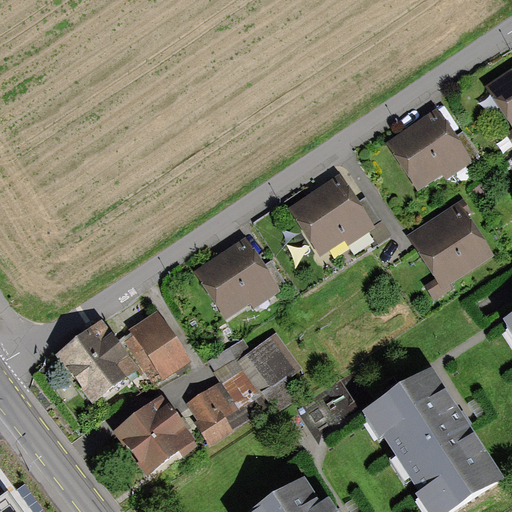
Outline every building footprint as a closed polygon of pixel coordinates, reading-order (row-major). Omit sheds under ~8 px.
[(511,79),(485,99),(511,136),(511,79)] [(436,121),(385,156),(416,199),(466,165),(436,121)] [(336,187),(285,222),(316,265),(366,232),(336,187)] [(460,213),(410,245),(438,289),(488,257),(460,213)] [(246,241),(195,276),(226,319),(276,286),(246,241)] [(154,311),(126,329),(156,375),(185,357),(154,311)] [(104,326),(53,362),(88,410),(139,373),(104,326)] [(178,403),(206,446),(229,431),(221,420),(261,395),(269,407),(290,394),(279,378),(290,371),(269,337),(246,352),(238,339),(199,363),(211,382),(178,403)] [(434,369),(364,414),(384,445),(388,442),(421,494),(417,496),(427,511),(457,511),(506,481),(434,369)] [(158,398),(107,434),(142,482),(193,445),(158,398)] [(306,479),(254,511),(339,511),(329,496),(321,502),(306,479)] [(44,511),(26,486),(18,491),(32,511),(44,511)] [(0,511),(16,511),(7,499),(0,503),(0,511)]
